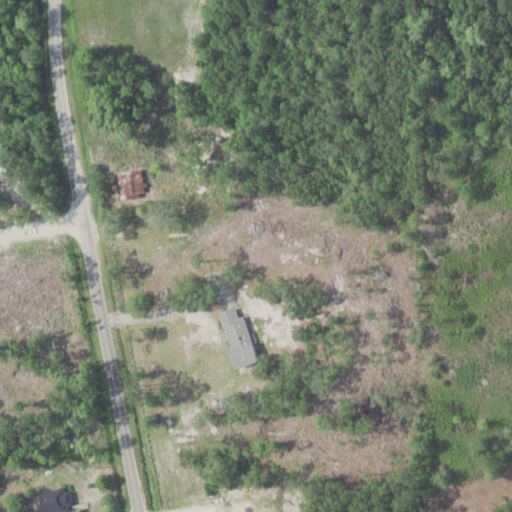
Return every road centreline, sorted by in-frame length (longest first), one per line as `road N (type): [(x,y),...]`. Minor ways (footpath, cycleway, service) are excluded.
road 1 (residential): [(138,511),(71,154),(56,0)]
road 2 (residential): [(460,511),(465,420),(393,350),(229,308),(99,297)]
